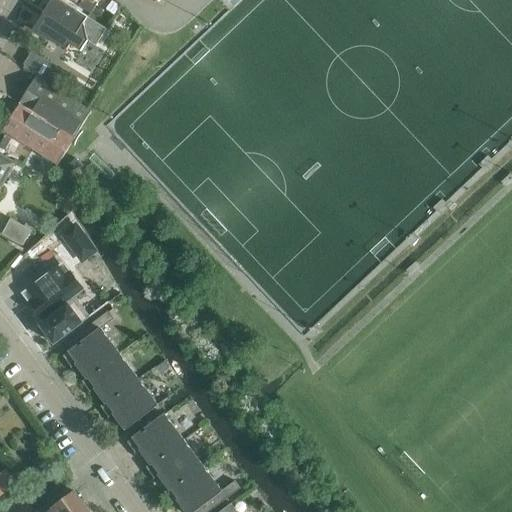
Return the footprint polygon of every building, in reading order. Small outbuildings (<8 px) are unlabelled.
[(37,31),(67,50),(71,45),(81,51),(88,41),(96,46),(107,29),(62,0),(52,0),(44,13),(48,16),(46,19),(44,20),(37,31)] [(83,0),(79,6),(90,13),(95,5),(87,0),(83,0)] [(23,68),(37,76),(58,90),(67,75),(33,53),(23,68)] [(37,76),(20,103),(74,137),(91,111),(58,90),(37,76)] [(74,137),(20,103),(3,130),(58,164),(74,137)] [(0,189),(15,163),(0,154),(0,189)] [(3,233),(24,244),(32,230),(11,218),(3,233)] [(29,303),(44,322),(41,325),(54,343),(83,322),(69,304),(66,306),(64,303),(83,289),(71,272),(29,303)] [(66,342),(71,350),(101,328),(114,318),(108,311),(66,342)] [(75,363),(86,378),(120,353),(101,328),(71,350),(65,355),(64,355),(63,355),(67,361),(68,360),(73,356),(77,362),(75,363)] [(94,389),(105,403),(138,378),(120,353),(86,378),(83,380),(82,381),(86,386),(87,385),(92,381),(96,387),(94,389)] [(138,378),(105,403),(102,405),(101,406),(105,411),(106,410),(111,406),(115,412),(113,414),(125,430),(126,429),(125,429),(158,405),(138,378)] [(139,449),(150,464),(184,439),(165,414),(129,441),(128,441),(127,441),(131,447),(132,446),(137,442),(141,448),(139,449)] [(33,444),(40,454),(49,447),(42,437),(33,444)] [(158,475),(169,489),(202,464),(184,439),(150,464),(147,466),(146,467),(150,472),(151,471),(156,467),(160,473),(158,475)] [(192,511),(222,491),(222,490),(202,464),(169,489),(166,491),(165,492),(169,497),(170,496),(175,492),(179,498),(177,500),(185,511),(192,511)] [(0,472),(0,494),(19,481),(8,466),(0,472)] [(222,491),(192,511),(208,511),(240,488),(235,480),(222,490),(222,491)] [(47,511),(83,511),(88,509),(75,492),(47,511)] [(237,511),(231,503),(218,511),(237,511)]
